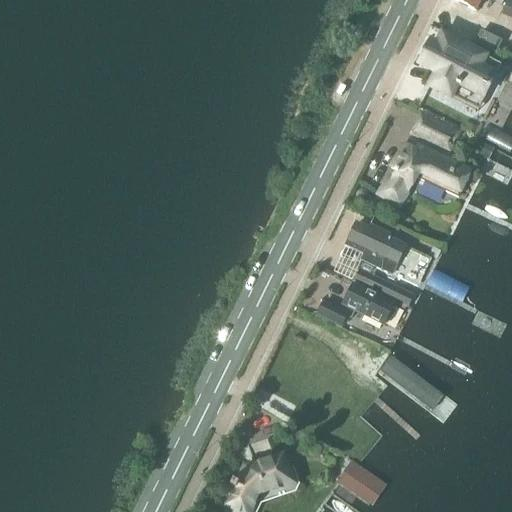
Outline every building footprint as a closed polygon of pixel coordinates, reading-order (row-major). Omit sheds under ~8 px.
[(453,0),(475,11),(480,0),(453,0)] [(511,19),(511,18),(511,1),(508,0),(502,15),(511,19)] [(497,53),(503,41),(481,31),(475,43),(497,53)] [(432,44),(421,66),(436,74),(429,87),(450,98),(457,85),(479,96),(490,74),(479,68),(485,58),(441,36),(436,46),(432,44)] [(449,151),(458,133),(422,115),(413,134),(449,151)] [(490,160),(495,149),(473,138),(466,134),(461,145),(490,160)] [(416,152),(405,147),(394,170),(400,173),(396,180),(393,179),(384,197),(405,207),(419,179),(457,199),(470,173),(418,148),(416,152)] [(355,227),(346,245),(364,254),(361,260),(355,272),(359,273),(355,281),(408,307),(413,296),(373,276),(376,269),(389,275),(403,247),(387,239),(388,237),(389,235),(394,238),(398,230),(379,221),(376,229),(371,226),(368,233),(355,227)] [(353,285),(342,306),(383,327),(393,306),(353,285)] [(342,327),(349,314),(323,301),(316,315),(342,327)] [(362,340),(354,334),(344,345),(372,369),(383,356),(362,339),(362,340)] [(309,437),(314,433),(305,422),(335,397),(319,379),(328,371),(309,349),(277,376),(295,397),(285,406),(294,416),(294,417),(286,424),(309,437)] [(445,400),(392,358),(380,374),(431,417),(445,400)] [(297,487),(286,453),(246,467),(239,481),(234,479),(230,487),(234,490),(226,507),(236,511),(256,511),(264,498),(297,487)]
